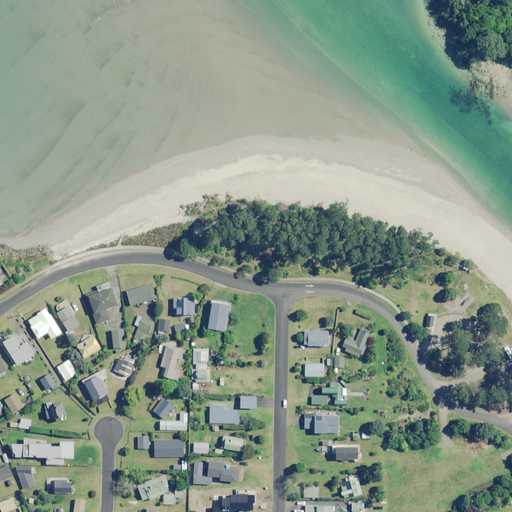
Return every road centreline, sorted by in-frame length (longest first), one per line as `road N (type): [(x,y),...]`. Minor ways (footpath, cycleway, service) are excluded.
road 1 (residential): [(0,309),(74,267),(134,257),(282,290)]
road 2 (residential): [(282,290),(323,289),(370,302),(397,324),(435,393),(511,433)]
road 3 (residential): [(282,290),(278,511)]
